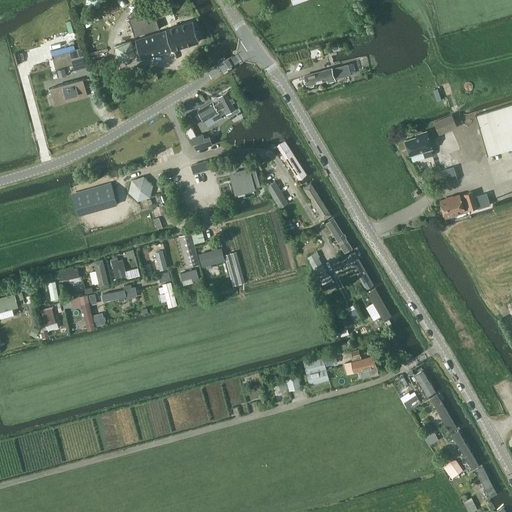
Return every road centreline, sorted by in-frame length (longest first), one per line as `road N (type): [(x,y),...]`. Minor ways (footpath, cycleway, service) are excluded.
road 1 (unclassified): [(511,474),(255,44)]
road 2 (unclassified): [(379,328),(278,162),(264,151),(192,154),(165,104)]
road 3 (tertiary): [(0,180),(48,167),(165,104)]
